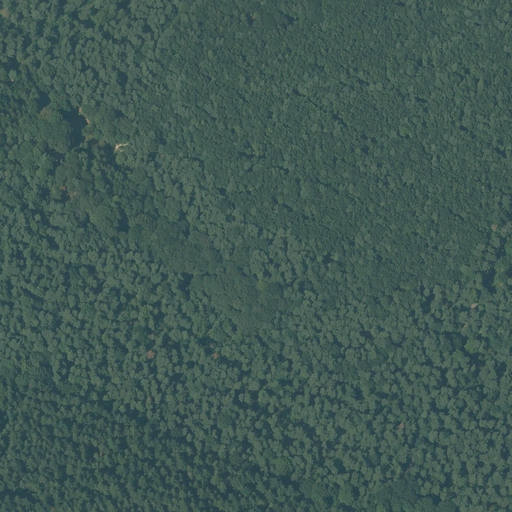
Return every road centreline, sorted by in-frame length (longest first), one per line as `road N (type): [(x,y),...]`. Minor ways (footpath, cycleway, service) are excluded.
road 1 (track): [(35,381),(188,0)]
road 2 (track): [(338,511),(35,381)]
road 3 (track): [(511,211),(391,511)]
